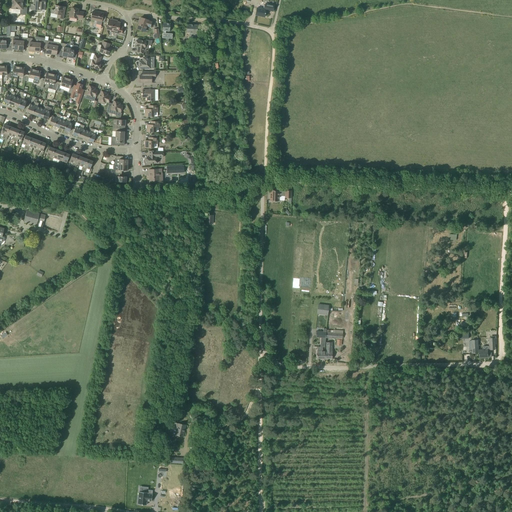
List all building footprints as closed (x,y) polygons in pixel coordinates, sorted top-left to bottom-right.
[(20,15),(26,15),(27,8),(23,7),(23,0),(12,0),(11,9),(20,9),(20,15)] [(38,1),(38,0),(33,0),(33,5),(33,6),(34,6),(34,10),(41,11),(41,9),(45,10),(45,1),(42,0),(41,2),(38,1)] [(264,9),(257,8),(256,15),(265,17),(266,10),(273,12),(274,5),(266,3),(264,9)] [(56,5),(55,9),(54,10),(51,9),(51,13),(57,15),(57,18),(63,19),(66,7),(56,5)] [(77,18),(82,19),(83,12),(78,12),(79,9),(71,8),(70,17),(77,18)] [(104,13),(97,11),(95,11),(95,12),(92,12),(90,20),(97,21),(96,24),(101,25),(102,22),(105,22),(106,17),(103,16),(104,13)] [(147,26),(150,27),(152,22),(149,21),(149,20),(141,18),(137,29),(145,32),(147,26)] [(121,34),(123,27),(119,27),(120,23),(117,22),(117,21),(109,19),(107,29),(111,30),(109,37),(113,38),(114,32),(121,34)] [(170,31),(170,28),(170,23),(163,23),(163,31),(162,31),(163,31),(163,33),(162,33),(162,38),(172,39),(172,34),(166,33),(166,31),(167,31),(170,31)] [(189,37),(197,37),(198,25),(187,25),(186,32),(190,32),(189,37)] [(6,36),(4,36),(1,36),(1,49),(6,49),(6,44),(9,44),(10,36),(6,36)] [(13,37),(10,36),(9,44),(12,44),(12,49),(18,50),(19,41),(19,37),(16,37),(13,37)] [(22,41),(19,41),(18,50),(23,50),(24,46),(26,46),(27,38),(22,37),(22,41)] [(27,38),(26,46),(29,46),(29,51),(34,52),(35,42),(32,42),(32,38),(27,38)] [(38,43),(35,42),(34,52),(40,52),(40,47),(43,48),(44,40),(41,39),(39,39),(38,43)] [(53,42),(50,41),(44,40),(43,48),(46,48),(45,53),(51,54),(53,45),(53,42)] [(152,41),(146,40),(145,41),(137,40),(137,41),(136,41),(136,43),(136,46),(138,46),(138,48),(137,52),(144,53),(144,52),(145,47),(145,45),(149,45),(150,45),(151,45),(151,44),(152,43),(152,41)] [(99,51),(99,52),(108,55),(110,48),(109,47),(110,44),(103,41),(102,45),(101,45),(98,44),(96,50),(99,51)] [(53,45),(51,54),(56,55),(57,50),(60,51),(62,43),(53,42),(53,45)] [(67,44),(62,43),(60,51),(63,51),(62,56),(67,57),(69,48),(66,48),(67,44)] [(67,57),(73,58),(74,54),(77,54),(78,46),(73,45),(72,49),(69,48),(67,57)] [(93,60),(92,60),(90,67),(99,70),(101,64),(101,63),(100,62),(102,56),(95,54),(93,60)] [(139,68),(150,68),(150,58),(143,58),(143,61),(139,61),(139,68)] [(7,66),(1,66),(2,75),(7,75),(7,78),(10,78),(10,72),(7,72),(7,66)] [(13,73),(10,72),(10,78),(12,78),(13,75),(18,76),(19,67),(14,66),(13,73)] [(24,68),(19,67),(18,76),(23,77),(23,80),(25,81),(26,75),(24,74),(24,68)] [(29,75),(26,75),(25,81),(28,81),(29,78),(34,79),(36,70),(31,69),(29,75)] [(36,70),(34,79),(33,83),(38,84),(37,86),(40,87),(42,78),(40,78),(41,71),(36,70)] [(155,77),(155,71),(142,71),(142,75),(140,75),(140,83),(152,83),(152,77),(155,77)] [(42,78),(40,87),(43,87),(44,84),(49,85),(52,74),(46,73),(45,79),(42,78)] [(52,74),(49,85),(48,88),(53,89),(56,90),(58,82),(55,81),(57,75),(52,74)] [(60,85),(65,87),(68,78),(63,77),(61,83),(58,82),(56,90),(58,91),(60,85)] [(68,93),(71,94),(73,87),(71,86),(73,80),(68,78),(65,87),(70,88),(68,93)] [(73,99),(74,96),(78,97),(78,96),(79,93),(82,85),(77,83),(76,86),(74,85),(73,87),(71,94),(70,97),(73,99)] [(88,85),(85,94),(95,98),(98,90),(95,89),(96,88),(88,85)] [(155,101),(155,90),(142,90),(142,96),(147,96),(147,101),(155,101)] [(9,103),(13,92),(11,91),(9,94),(6,93),(3,101),(8,103),(7,103),(8,103),(9,103)] [(101,91),(98,100),(105,102),(109,103),(111,96),(108,95),(108,94),(101,91)] [(14,105),(17,97),(14,96),(15,93),(13,92),(9,103),(9,104),(10,104),(14,105)] [(19,107),(23,96),(21,95),(19,98),(17,97),(14,105),(18,107),(19,107)] [(27,101),(24,100),(25,97),(23,96),(19,107),(19,108),(20,108),(20,107),(24,109),(27,101)] [(120,104),(120,103),(121,103),(113,101),(112,104),(109,103),(106,112),(116,115),(118,112),(121,113),(123,105),(120,104)] [(32,114),(36,102),(34,102),(33,105),(30,104),(27,112),(31,113),(31,114),(32,114)] [(37,116),(40,108),(37,107),(39,103),(36,102),(32,114),(33,114),(37,116)] [(40,108),(37,116),(41,117),(41,118),(42,117),(42,118),(47,106),(44,105),(43,109),(40,108)] [(47,106),(42,118),(43,118),(47,120),(51,112),(48,110),(49,107),(47,106)] [(149,106),(149,109),(145,109),(145,116),(154,116),(154,112),(157,112),(157,106),(149,106)] [(54,126),(59,114),(56,113),(55,117),(52,116),(49,124),(53,125),(53,126),(54,125),(54,126)] [(59,128),(62,120),(60,118),(61,115),(59,114),(54,126),(55,126),(59,128)] [(64,130),(69,118),(66,117),(65,121),(62,120),(59,128),(63,129),(64,130),(64,129),(64,130)] [(73,123),(70,122),(71,119),(69,118),(64,130),(65,130),(70,132),(73,123)] [(125,126),(125,120),(117,120),(116,125),(113,125),(113,128),(120,128),(120,125),(125,126)] [(151,122),(151,125),(147,125),(147,132),(156,132),(156,128),(159,128),(159,122),(151,122)] [(5,138),(9,126),(8,126),(9,126),(8,126),(4,124),(1,132),(4,133),(3,137),(5,138)] [(78,136),(82,125),(80,124),(79,127),(76,126),(73,134),(77,136),(78,136)] [(83,138),(86,130),(83,129),(84,126),(82,125),(78,136),(79,137),(83,138)] [(11,136),(14,128),(10,127),(10,126),(9,126),(5,138),(7,138),(8,135),(11,136)] [(15,141),(19,130),(18,129),(18,130),(14,128),(11,136),(14,137),(13,141),(15,141)] [(88,140),(92,129),(90,128),(89,131),(86,130),(83,138),(87,140),(88,140)] [(112,137),(115,137),(124,137),(124,131),(119,131),(120,128),(113,128),(112,131),(112,137)] [(93,142),(96,134),(93,133),(95,130),(92,129),(88,140),(89,140),(89,141),(93,142)] [(18,139),(21,140),(24,132),(20,130),(19,130),(15,141),(17,142),(18,139)] [(26,149),(31,138),(30,137),(25,136),(22,144),(25,145),(24,148),(26,149)] [(124,137),(115,137),(112,137),(111,137),(111,141),(112,142),(112,145),(119,145),(119,142),(124,143),(124,137)] [(33,148),(36,139),(32,138),(31,138),(26,149),(28,150),(30,147),(33,148)] [(145,148),(154,148),(157,148),(157,144),(157,138),(149,138),(149,141),(145,141),(145,148)] [(36,153),(41,141),(40,141),(36,139),(33,148),(35,149),(34,152),(36,153)] [(39,154),(40,150),(43,152),(46,143),(42,142),(41,141),(41,142),(41,141),(36,153),(39,154)] [(50,160),(55,149),(54,149),(54,148),(49,147),(46,155),(49,156),(48,159),(50,160)] [(56,159),(60,151),(56,149),(55,149),(50,160),(52,161),(54,158),(56,159)] [(60,164),(65,153),(64,152),(60,151),(56,159),(59,160),(58,163),(60,164)] [(163,151),(155,151),(149,151),(149,157),(147,157),(147,160),(146,160),(146,162),(146,163),(147,163),(157,163),(157,157),(163,157),(163,151)] [(64,162),(67,163),(70,155),(66,153),(65,153),(60,164),(63,165),(64,162)] [(73,167),(78,156),(77,155),(73,154),(69,162),(72,163),(71,166),(73,167)] [(80,166),(83,157),(79,156),(78,156),(73,167),(76,168),(77,165),(80,166)] [(115,159),(115,165),(128,165),(128,160),(123,159),(123,156),(116,156),(116,159),(115,159)] [(83,171),(88,159),(87,159),(83,157),(80,166),(82,167),(81,170),(83,171)] [(90,169),(90,168),(93,161),(89,160),(89,159),(89,160),(88,159),(83,171),(86,172),(87,168),(90,169)] [(111,173),(115,173),(122,173),(122,171),(127,171),(128,165),(115,165),(113,165),(113,170),(111,170),(111,173)] [(159,174),(162,174),(161,169),(149,169),(150,182),(159,181),(159,174)] [(122,173),(115,173),(111,173),(111,176),(118,176),(117,182),(126,182),(127,177),(121,176),(122,173)] [(292,191),(285,191),(277,191),(277,190),(277,191),(275,191),(275,190),(270,190),(269,193),(270,194),(270,201),(279,201),(279,196),(285,196),(291,197),(292,191)] [(39,213),(27,210),(24,221),(37,224),(36,226),(42,228),(45,215),(39,213)] [(329,305),(318,304),(317,314),(328,315),(329,305)] [(326,338),(326,332),(326,330),(327,329),(323,328),(323,332),(316,331),(316,337),(321,337),(320,347),(317,347),(317,359),(324,359),(325,351),(323,351),(323,347),(325,347),(326,338)] [(491,349),(491,350),(480,350),(480,351),(478,351),(478,340),(472,340),(473,353),(480,353),(480,358),(492,357),(491,350),(491,349)] [(186,425),(181,424),(178,423),(176,432),(175,432),(175,435),(183,437),(186,425)] [(139,491),(138,504),(146,505),(147,501),(152,501),(152,494),(148,493),(148,492),(139,491)]
